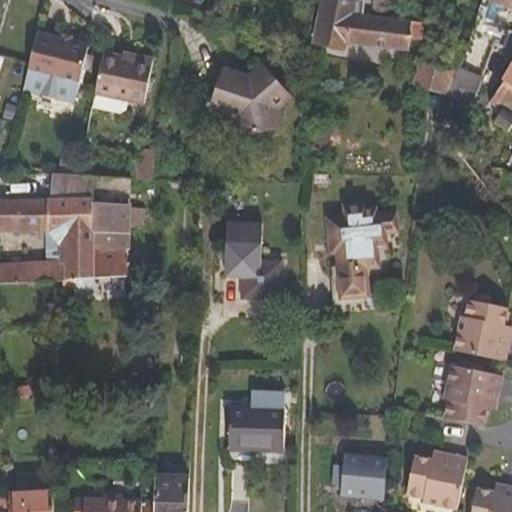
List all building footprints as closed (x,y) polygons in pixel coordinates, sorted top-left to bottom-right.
[(0,0),(0,25),(8,0),(0,0)] [(346,48),(405,60),(411,29),(360,18),(363,3),(355,2),(355,0),(322,0),(312,50),(344,57),(346,48)] [(451,0),(426,0),(427,1),(448,8),(451,0)] [(447,99),(472,106),(491,50),(503,54),(507,37),(492,32),(478,26),(487,1),(506,8),(511,10),(511,0),(481,0),(462,55),(447,99)] [(478,26),(492,32),(499,12),(504,14),(506,8),(487,1),(478,26)] [(39,33),(25,90),(77,102),(91,45),(39,33)] [(413,89),(430,94),(447,99),(462,55),(437,47),(431,68),(420,65),(413,89)] [(95,108),(103,109),(121,113),(128,115),(131,104),(146,107),(157,60),(125,53),(125,57),(106,53),(95,108)] [(225,70),(222,82),(217,99),(209,90),(203,106),(238,118),(243,137),(281,128),(277,109),(294,94),(264,65),(251,77),(225,70)] [(511,133),(511,70),(502,86),(504,88),(491,108),(502,115),(494,128),(510,137),(511,133)] [(217,99),(222,82),(218,78),(206,86),(209,90),(217,99)] [(135,179),(154,181),(157,154),(138,152),(135,179)] [(132,191),(133,180),(77,177),(69,177),(68,204),(96,204),(96,189),(132,191)] [(345,269),(345,291),(371,291),(372,265),(386,265),(386,245),(395,244),(395,232),(407,232),(406,214),(386,213),(386,206),(374,206),(375,202),(355,201),(355,211),(337,211),(335,234),(338,234),(338,244),(340,244),(340,269),(345,269)] [(0,230),(12,231),(12,203),(0,203),(0,230)] [(63,278),(93,277),(94,250),(96,204),(68,204),(12,203),(12,231),(46,232),(55,241),(55,262),(62,261),(63,278)] [(283,302),(284,261),(264,259),(264,224),(227,223),(225,279),(241,280),(240,301),(283,302)] [(93,277),(127,276),(129,251),(94,250),(93,277)] [(0,280),(13,280),(13,261),(0,261),(0,280)] [(13,280),(33,279),(59,279),(63,278),(62,261),(55,262),(13,261),(13,280)] [(333,291),(345,291),(345,269),(340,269),(334,269),(333,291)] [(94,293),(93,277),(63,278),(59,279),(61,288),(70,288),(71,295),(94,293)] [(478,297),(476,304),(485,306),(487,299),(478,297)] [(447,351),(500,362),(505,337),(497,334),(499,327),(503,309),(485,306),(476,304),(463,301),(459,318),(455,317),(447,351)] [(497,334),(505,337),(507,328),(499,327),(497,334)] [(452,362),(452,368),(473,372),(474,367),(452,362)] [(472,425),(479,427),(482,410),(483,403),(491,405),(497,378),(473,372),(452,368),(445,367),(438,402),(441,402),(438,419),(472,425)] [(285,446),(287,389),(263,388),(263,402),(230,402),(230,445),(285,446)] [(483,403),(482,410),(490,413),(491,405),(483,403)] [(427,452),(426,460),(432,462),(434,453),(427,452)] [(416,503),(453,511),(464,460),(434,453),(432,462),(426,460),(409,457),(400,496),(417,499),(416,503)] [(340,488),(340,502),(387,508),(392,465),(347,460),(346,471),(334,470),(332,487),(340,488)] [(157,511),(189,511),(190,480),(158,479),(157,503),(157,511)] [(491,484),(489,492),(497,493),(498,486),(491,484)] [(54,511),(52,486),(7,490),(8,495),(9,511),(54,511)] [(511,511),(511,488),(498,486),(497,493),(489,492),(472,489),(466,511),(511,511)] [(0,511),(9,511),(8,495),(0,496),(0,511)] [(123,511),(124,502),(90,501),(89,511),(123,511)] [(143,511),(144,502),(124,502),(123,511),(143,511)] [(143,511),(157,511),(157,503),(144,502),(143,511)]
